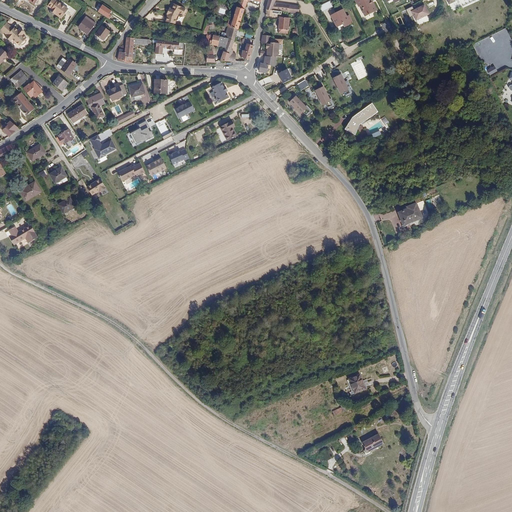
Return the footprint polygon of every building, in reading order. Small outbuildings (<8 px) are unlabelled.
[(56,13),(62,18),(66,13),(72,17),(76,11),(70,7),(69,9),(58,1),(56,3),(52,0),(47,6),(51,9),(50,11),(50,13),(53,15),(55,15),(56,13)] [(246,0),(245,0),(239,0),(237,7),(244,9),(246,0)] [(268,0),(266,10),(267,10),(278,11),(279,3),(275,3),(276,0),(268,0)] [(375,8),(373,3),(370,4),(368,0),(355,0),(359,7),(361,6),(363,10),(362,11),(365,16),(373,13),(371,10),(375,8)] [(330,1),(320,6),(323,12),(333,7),(330,1)] [(279,3),(278,11),(281,11),(290,12),(294,13),(298,13),(299,6),(279,3)] [(171,9),(170,9),(169,12),(167,12),(166,14),(167,15),(166,16),(165,22),(175,24),(176,19),(177,16),(178,16),(182,15),(185,9),(174,4),(171,9)] [(218,12),(225,14),(228,6),(221,4),(218,12)] [(412,10),(417,21),(430,14),(426,4),(412,10)] [(244,9),(237,7),(232,22),(228,21),(227,27),(237,30),(244,9)] [(336,17),(332,19),(337,27),(342,24),(344,27),(352,22),(348,15),(346,16),(342,9),(334,13),(336,17)] [(85,18),(95,25),(96,23),(87,16),(85,18)] [(280,17),(280,19),(278,33),(288,33),(289,18),(280,17)] [(88,35),(95,25),(85,18),(78,28),(88,35)] [(386,33),(393,29),(388,21),(382,24),(386,33)] [(20,44),(21,45),(23,45),(24,44),(25,43),(26,42),(26,40),(25,39),(26,38),(22,34),(24,33),(19,28),(17,30),(13,27),(12,28),(6,22),(0,28),(0,29),(6,35),(20,44)] [(104,40),(110,32),(102,26),(96,35),(104,40)] [(227,27),(224,38),(228,39),(225,48),(223,52),(230,54),(228,61),(235,61),(236,54),(231,52),(237,30),(227,27)] [(224,38),(206,34),(205,41),(211,43),(211,44),(218,46),(218,47),(221,47),(225,48),(228,39),(224,38)] [(19,45),(20,44),(6,35),(5,37),(9,41),(11,39),(19,45)] [(271,36),(263,35),(262,43),(267,44),(270,44),(271,39),(271,36)] [(142,39),(127,38),(125,50),(119,50),(117,60),(119,60),(131,63),(132,58),(134,58),(135,51),(133,51),(133,43),(142,44),(142,39)] [(261,52),(260,56),(265,57),(276,57),(278,57),(278,48),(279,39),(271,39),(270,44),(267,44),(266,49),(267,49),(267,52),(266,52),(261,52)] [(156,40),(155,54),(162,54),(162,47),(167,48),(173,49),(178,49),(183,49),(183,43),(156,40)] [(244,51),(251,53),(253,46),(247,44),(244,51)] [(10,56),(2,50),(0,52),(0,64),(1,66),(10,56)] [(241,57),(247,59),(249,60),(251,53),(244,51),(243,51),(241,57)] [(223,52),(223,53),(220,61),(228,61),(230,54),(223,52)] [(276,57),(265,57),(264,64),(261,63),(259,72),(267,73),(268,66),(271,66),(275,67),(276,57)] [(66,61),(60,69),(69,75),(72,71),(71,70),(76,64),(68,58),(66,61)] [(58,67),(60,69),(66,61),(63,59),(58,67)] [(278,73),(283,84),(294,79),(289,68),(278,73)] [(21,71),(10,80),(18,88),(28,80),(21,71)] [(69,84),(59,76),(53,83),(63,91),(69,84)] [(168,81),(155,80),(155,92),(167,93),(168,81)] [(306,80),(297,84),(301,91),(309,87),(306,80)] [(345,92),(340,81),(332,85),(338,97),(342,95),(345,101),(352,98),(348,90),(345,92)] [(42,92),(40,89),(34,82),(29,86),(28,85),(24,88),(31,97),(34,95),(36,97),(42,92)] [(226,87),(223,82),(214,87),(219,96),(218,99),(220,102),(222,102),(231,97),(228,92),(230,91),(227,86),(226,87)] [(145,94),(142,84),(129,87),(132,97),(134,96),(135,99),(140,98),(140,95),(145,94)] [(112,101),(123,95),(119,86),(108,91),(112,101)] [(326,101),(321,91),(313,95),(319,107),(323,105),(326,111),(333,107),(329,100),(326,101)] [(27,115),(34,108),(21,93),(13,99),(27,115)] [(105,104),(100,94),(87,100),(96,118),(104,115),(100,106),(105,104)] [(306,107),(296,97),(290,104),(301,115),(303,113),(308,118),(313,112),(307,106),(306,107)] [(175,109),(182,122),(192,117),(190,114),(196,111),(190,101),(175,109)] [(88,113),(83,106),(68,115),(73,123),(88,113)] [(360,125),(375,113),(370,106),(352,118),(345,129),(355,135),(360,125)] [(164,140),(174,135),(165,118),(156,123),(164,140)] [(127,134),(133,147),(154,137),(146,120),(138,124),(140,128),(127,134)] [(3,130),(9,137),(18,128),(10,122),(8,124),(6,123),(1,127),(3,130)] [(235,127),(232,122),(221,128),(228,140),(236,136),(232,128),(235,127)] [(64,144),(74,138),(69,130),(59,136),(60,138),(59,139),(62,144),(63,143),(64,144)] [(117,150),(112,139),(102,143),(99,135),(90,139),(98,158),(117,150)] [(16,151),(11,144),(1,149),(0,149),(0,159),(16,151)] [(32,161),(46,153),(41,144),(27,152),(32,161)] [(131,147),(123,151),(127,158),(135,154),(131,147)] [(180,150),(169,155),(173,164),(184,159),(185,160),(189,158),(185,149),(181,151),(180,150)] [(150,176),(167,170),(163,159),(146,164),(150,176)] [(67,176),(62,167),(50,174),(55,183),(67,176)] [(134,170),(120,177),(125,186),(138,179),(139,180),(147,176),(142,167),(135,171),(134,170)] [(87,187),(93,195),(100,191),(102,191),(106,189),(106,187),(101,179),(87,187)] [(26,201),(41,192),(35,182),(20,191),(26,201)] [(75,206),(70,198),(59,205),(64,213),(75,206)] [(422,218),(416,203),(407,207),(408,209),(398,213),(404,225),(422,218)] [(12,235),(16,243),(28,236),(24,228),(12,235)] [(366,388),(360,375),(347,380),(353,394),(366,388)] [(335,416),(344,412),(342,408),(333,412),(335,416)] [(370,447),(372,450),(384,443),(379,434),(362,443),(366,450),(370,447)]
